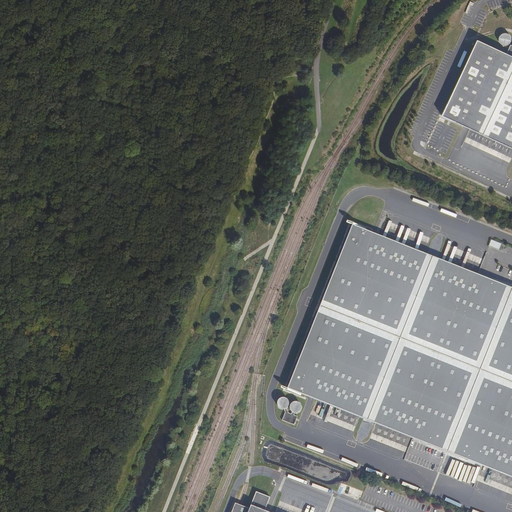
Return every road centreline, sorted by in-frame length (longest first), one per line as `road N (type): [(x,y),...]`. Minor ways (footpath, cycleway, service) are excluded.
road 1 (unclassified): [(226,511),(240,479),(256,471),(363,511)]
road 2 (track): [(315,76),(281,77),(246,162),(212,165)]
